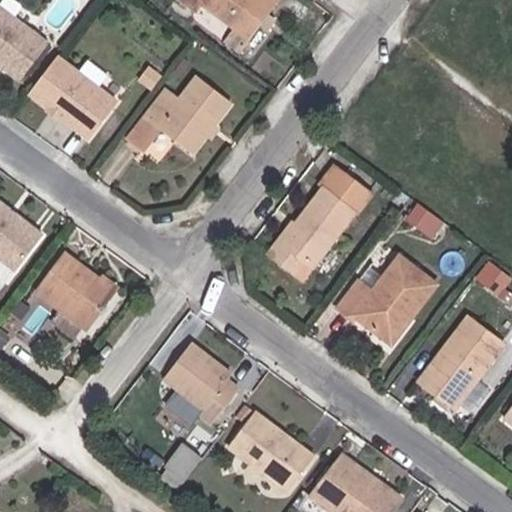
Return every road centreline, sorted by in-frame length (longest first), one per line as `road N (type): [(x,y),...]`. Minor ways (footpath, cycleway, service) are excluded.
road 1 (residential): [(203,268),(511,504)]
road 2 (residential): [(203,268),(408,0)]
road 3 (residential): [(0,116),(203,268)]
road 4 (residential): [(60,456),(203,268)]
